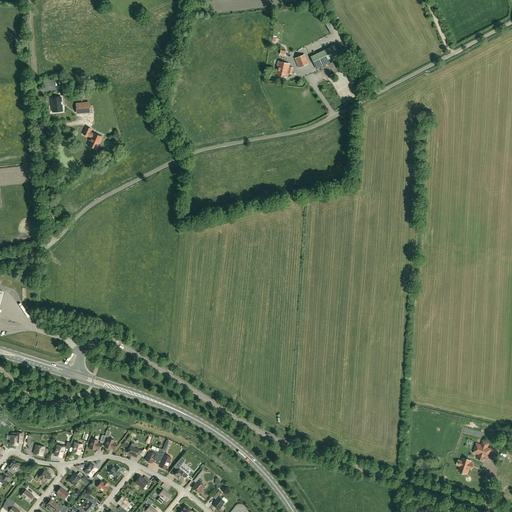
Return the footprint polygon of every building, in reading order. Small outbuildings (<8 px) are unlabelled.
[(315,3),(317,9),(323,6),(320,0),(315,3)] [(333,32),(326,20),(324,22),(331,34),(333,32)] [(316,68),(340,57),(334,45),(310,57),(316,68)] [(308,64),(304,54),(295,58),(299,67),(308,64)] [(275,75),(286,78),(289,64),(278,62),(275,75)] [(60,100),(51,101),(52,115),(62,114),(61,108),(60,108),(60,105),(61,105),(60,100)] [(83,134),(88,136),(91,137),(87,145),(96,149),(102,137),(93,133),(93,134),(89,132),(91,129),(86,127),(83,134)] [(10,440),(10,444),(13,445),(14,446),(16,446),(17,445),(18,445),(18,442),(22,443),(22,442),(22,439),(23,433),(16,433),(12,433),(12,435),(11,435),(11,436),(10,440)] [(496,435),(493,446),(498,448),(502,437),(496,435)] [(106,441),(107,442),(105,447),(106,448),(107,448),(107,449),(108,449),(109,449),(110,449),(111,448),(114,449),(116,444),(113,443),(114,441),(108,438),(108,440),(107,440),(107,441),(106,441)] [(91,443),(89,448),(91,449),(92,450),(93,450),(94,449),(95,450),(96,448),(99,449),(100,444),(97,443),(98,441),(92,439),(91,440),(91,441),(90,442),(91,443)] [(482,440),(480,446),(477,444),(474,452),(479,454),(477,459),(484,461),(486,457),(489,458),(492,449),(488,447),(489,442),(482,440)] [(75,443),(72,452),(74,453),(74,454),(76,454),(77,454),(79,454),(82,445),(75,443)] [(42,456),(44,447),(36,445),(34,454),(42,456)] [(58,445),(54,455),(56,455),(57,456),(59,457),(60,457),(61,457),(64,448),(58,445)] [(130,448),(128,449),(128,451),(128,452),(128,453),(133,455),(133,456),(136,457),(139,450),(130,447),(130,448)] [(149,452),(145,460),(147,461),(147,462),(149,463),(150,462),(152,463),(152,462),(153,460),(154,458),(155,458),(158,459),(159,456),(160,454),(162,451),(162,450),(159,448),(158,452),(157,453),(156,455),(154,454),(155,451),(151,448),(149,451),(149,452)] [(159,456),(158,459),(162,461),(159,466),(160,467),(161,468),(163,469),(164,469),(165,469),(169,461),(171,458),(165,455),(164,454),(165,452),(162,451),(160,454),(159,456)] [(468,468),(470,469),(470,468),(471,465),(472,463),(470,463),(471,462),(462,459),(461,461),(460,460),(460,461),(459,463),(459,464),(458,466),(460,466),(458,471),(461,472),(462,472),(463,472),(467,474),(467,473),(468,468)] [(13,460),(8,467),(11,470),(12,469),(17,468),(19,468),(21,464),(13,460)] [(91,464),(85,472),(90,476),(91,476),(97,469),(95,468),(95,467),(94,465),(93,465),(91,464)] [(121,470),(119,468),(117,466),(115,469),(113,467),(109,472),(116,478),(120,473),(119,472),(121,470)] [(179,469),(175,475),(177,477),(178,477),(180,479),(181,481),(182,481),(183,481),(183,480),(185,479),(185,478),(187,475),(179,470),(180,469),(179,469)] [(44,471),(39,477),(46,483),(48,480),(49,480),(50,479),(50,478),(51,477),(44,471)] [(85,475),(84,476),(79,472),(77,475),(75,473),(68,480),(70,482),(70,483),(71,484),(73,484),(74,485),(80,478),(88,484),(91,481),(85,475)] [(135,482),(143,488),(147,482),(149,484),(151,481),(146,477),(144,480),(140,476),(139,478),(138,478),(136,479),(136,481),(135,482)] [(203,481),(197,476),(193,481),(196,484),(193,488),(194,489),(194,490),(195,492),(197,492),(198,493),(204,485),(201,483),(203,481)] [(105,481),(103,483),(101,482),(97,487),(105,493),(109,488),(107,487),(109,485),(105,481)] [(60,487),(56,493),(64,499),(69,494),(60,487)] [(33,497),(26,490),(21,496),(29,502),(33,497)] [(163,490),(159,495),(160,496),(159,498),(163,502),(164,500),(166,501),(171,496),(163,490)] [(213,505),(214,507),(215,508),(217,508),(218,509),(224,502),(221,499),(223,498),(219,495),(222,492),(219,490),(213,498),(216,500),(213,505)] [(80,507),(78,509),(78,510),(81,511),(83,511),(84,511),(86,511),(89,511),(95,506),(94,505),(97,502),(88,494),(84,497),(86,499),(89,502),(83,509),(80,507)] [(8,511),(19,511),(13,507),(12,507),(16,502),(9,497),(4,504),(11,509),(8,511)] [(122,497),(121,499),(117,502),(124,508),(123,510),(124,511),(125,511),(127,511),(125,509),(130,504),(122,497)] [(51,500),(47,505),(51,509),(55,511),(58,511),(63,506),(58,502),(56,504),(51,500)]
